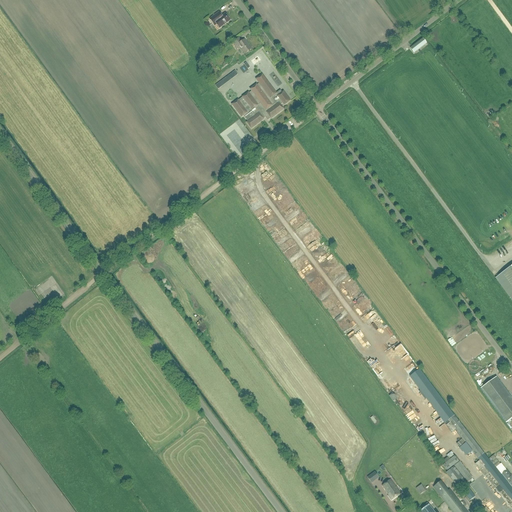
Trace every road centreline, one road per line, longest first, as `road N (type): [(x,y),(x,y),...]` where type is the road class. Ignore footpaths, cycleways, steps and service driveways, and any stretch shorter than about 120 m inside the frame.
road 1 (unclassified): [(280,511),(0,132)]
road 2 (unclassified): [(511,368),(317,108)]
road 3 (track): [(0,357),(242,166)]
road 4 (unknown): [(256,155),(262,190),(352,316)]
road 5 (unclassified): [(317,108),(458,0)]
road 6 (unclassified): [(317,108),(237,0)]
